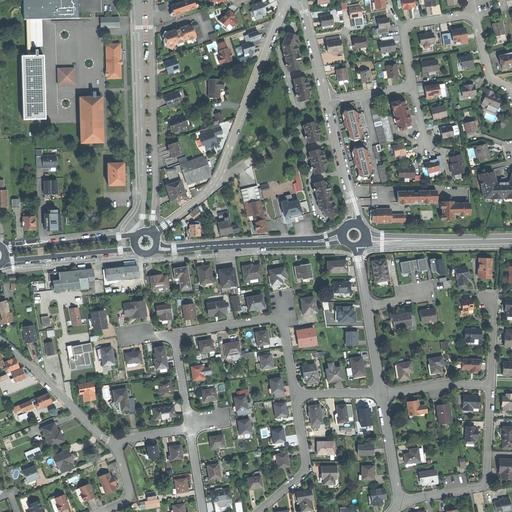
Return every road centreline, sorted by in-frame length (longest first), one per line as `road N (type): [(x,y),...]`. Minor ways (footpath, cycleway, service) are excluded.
road 1 (residential): [(154,234),(217,179),(288,0)]
road 2 (unclassified): [(152,232),(150,0)]
road 3 (unclassified): [(137,0),(141,231)]
road 4 (residential): [(474,14),(406,28),(413,87),(326,101)]
road 5 (residential): [(399,506),(483,486),(490,385)]
road 6 (residential): [(0,340),(112,442)]
road 7 (residential): [(258,511),(304,470),(295,393)]
road 8 (secondary): [(3,260),(138,251)]
road 9 (secondary): [(174,248),(309,241)]
road 10 (secondary): [(136,235),(3,249)]
